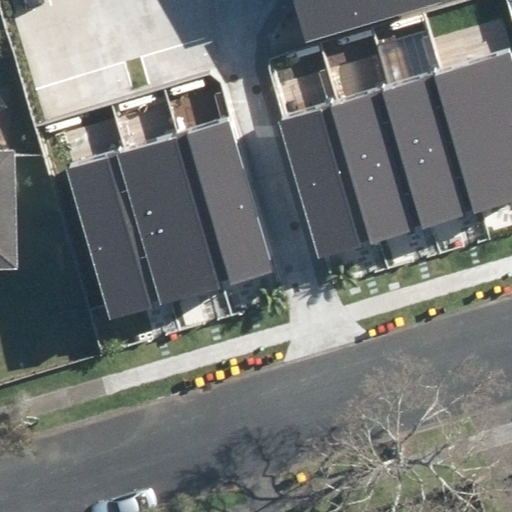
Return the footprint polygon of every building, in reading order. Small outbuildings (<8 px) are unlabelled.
[(84,0),(5,0),(21,54),(94,33),(84,0)] [(296,0),(309,45),(434,12),(431,0),(296,0)] [(511,50),(510,42),(283,109),(326,253),(511,197),(511,50)] [(70,163),(113,309),(280,261),(238,114),(70,163)] [(0,266),(20,267),(20,148),(0,148),(0,266)]
